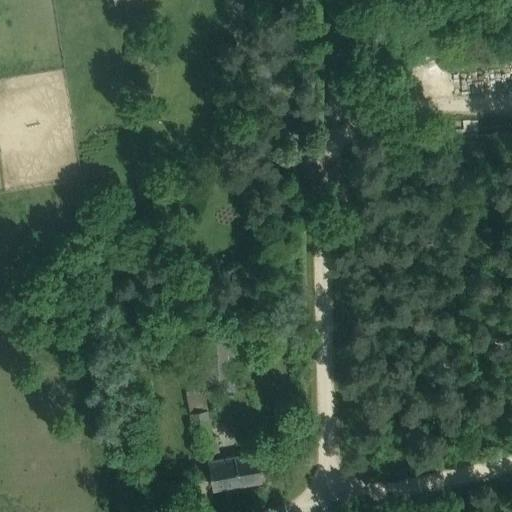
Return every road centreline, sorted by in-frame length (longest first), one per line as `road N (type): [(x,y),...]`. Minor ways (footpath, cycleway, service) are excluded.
road 1 (track): [(323,505),(329,0)]
road 2 (track): [(323,505),(511,463)]
